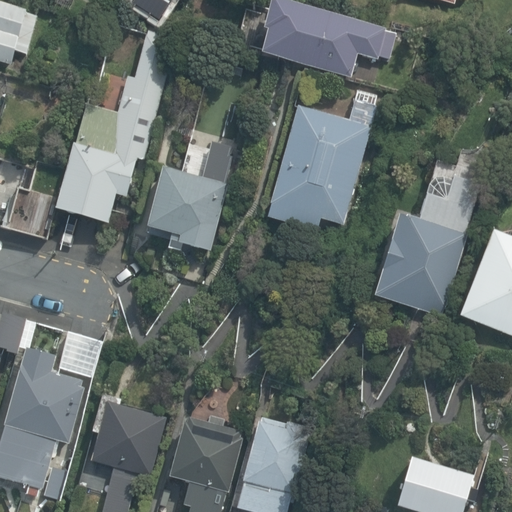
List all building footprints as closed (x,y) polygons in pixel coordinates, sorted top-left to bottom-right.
[(247,27),(241,48),(345,76),(351,53),(383,62),(391,32),(274,0),(247,0),(240,25),(247,27)] [(0,62),(7,65),(12,50),(20,53),(32,15),(0,5),(0,62)] [(174,38),(146,30),(133,78),(125,76),(116,112),(85,104),(57,209),(109,222),(116,194),(126,197),(137,157),(142,158),(174,38)] [(341,119),(287,104),(257,216),(278,221),(277,227),(313,236),(318,218),(342,224),(375,98),(349,91),(341,119)] [(194,236),(201,237),(225,147),(202,141),(199,151),(194,149),(187,175),(148,164),(132,225),(164,233),(162,240),(191,248),(194,236)] [(43,195),(7,187),(0,214),(0,228),(33,237),(43,195)] [(400,217),(380,212),(357,295),(436,317),(463,221),(434,213),(438,196),(408,188),(400,217)] [(498,238),(471,229),(443,314),(511,337),(511,220),(504,218),(498,238)] [(19,319),(0,313),(0,349),(9,352),(19,319)] [(68,438),(84,384),(47,373),(52,354),(23,345),(0,426),(0,471),(47,485),(61,436),(68,438)] [(130,511),(156,417),(91,400),(68,483),(99,491),(93,511),(130,511)] [(214,511),(234,430),(218,426),(220,418),(198,413),(196,421),(166,414),(151,475),(178,482),(172,506),(180,508),(179,511),(214,511)] [(294,428),(244,415),(226,482),(229,483),(224,504),(254,511),(265,511),(271,491),(277,492),(294,428)] [(449,511),(460,472),(390,452),(376,503),(407,511),(449,511)]
